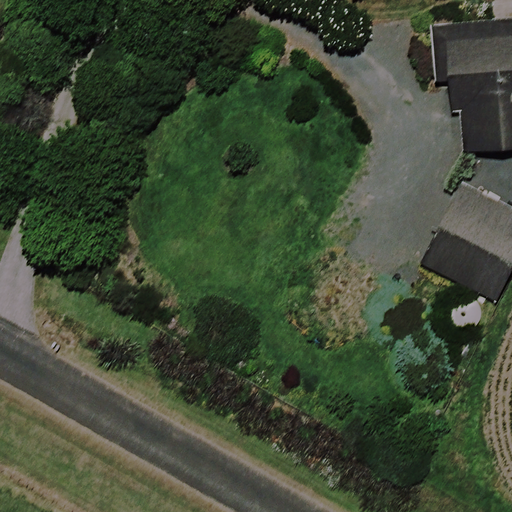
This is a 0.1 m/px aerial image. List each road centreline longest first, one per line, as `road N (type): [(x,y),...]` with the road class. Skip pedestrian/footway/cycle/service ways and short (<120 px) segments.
road 1 (unknown): [(0,323),(140,0)]
road 2 (residential): [(277,511),(0,353)]
